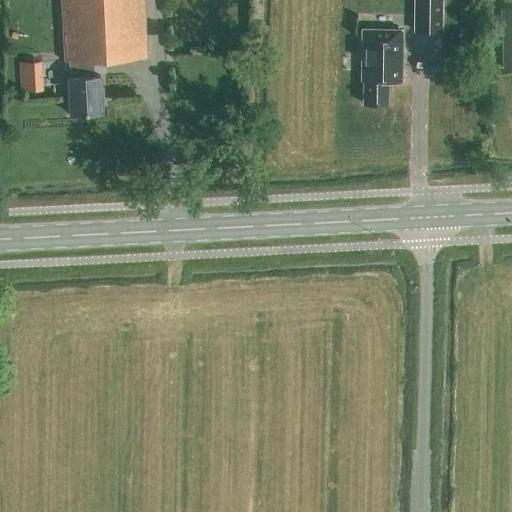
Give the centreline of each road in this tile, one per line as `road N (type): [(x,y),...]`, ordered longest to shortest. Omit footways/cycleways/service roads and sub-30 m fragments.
road 1 (primary): [(0,240),(428,219)]
road 2 (unclassified): [(422,511),(428,219)]
